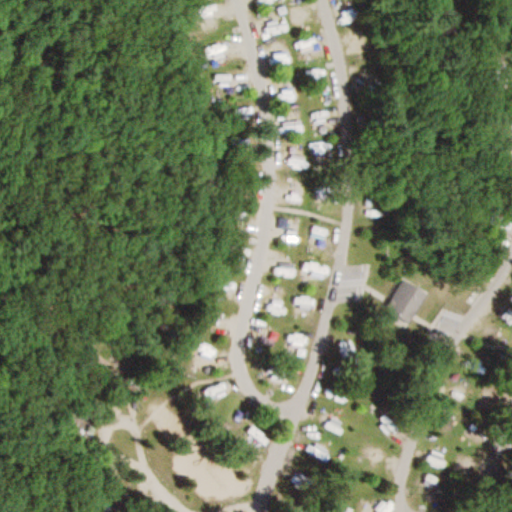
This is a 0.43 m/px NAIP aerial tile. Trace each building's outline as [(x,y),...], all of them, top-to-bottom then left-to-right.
[(302,52),(320,52),(320,40),(302,40),(302,52)] [(305,199),(285,195),(283,202),(304,206),(305,199)] [(328,235),(328,224),(309,224),(309,235),(328,235)] [(302,242),(301,232),(282,233),(283,243),(302,242)] [(428,293),(401,281),(386,316),(412,328),(428,293)] [(221,358),(221,351),(199,350),(198,357),(221,358)]
